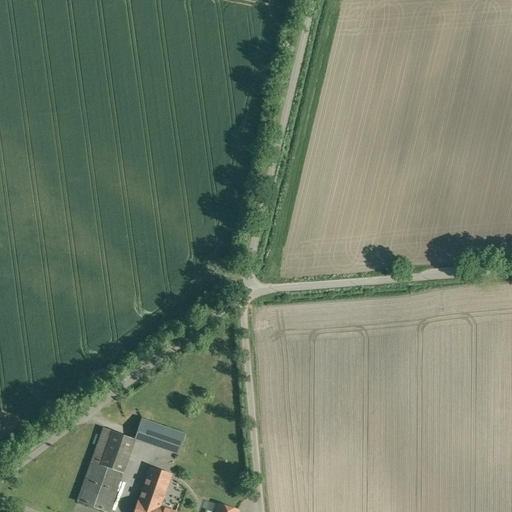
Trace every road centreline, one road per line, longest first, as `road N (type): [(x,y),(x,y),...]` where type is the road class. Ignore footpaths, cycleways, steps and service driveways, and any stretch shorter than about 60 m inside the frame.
road 1 (unclassified): [(245,293),(0,480)]
road 2 (unclassified): [(313,0),(245,293)]
road 3 (unclassified): [(511,270),(245,293)]
road 4 (unclassified): [(245,293),(262,511)]
